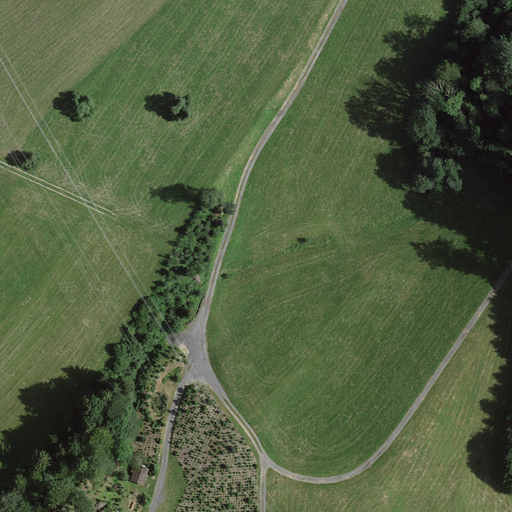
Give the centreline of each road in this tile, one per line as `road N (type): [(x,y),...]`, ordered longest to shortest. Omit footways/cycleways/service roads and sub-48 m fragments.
road 1 (track): [(262,511),(262,452),(205,372),(198,347),(245,175),(344,0)]
road 2 (track): [(511,264),(368,463),(321,480),(284,471),(262,452)]
road 3 (track): [(151,511),(169,425),(198,347)]
